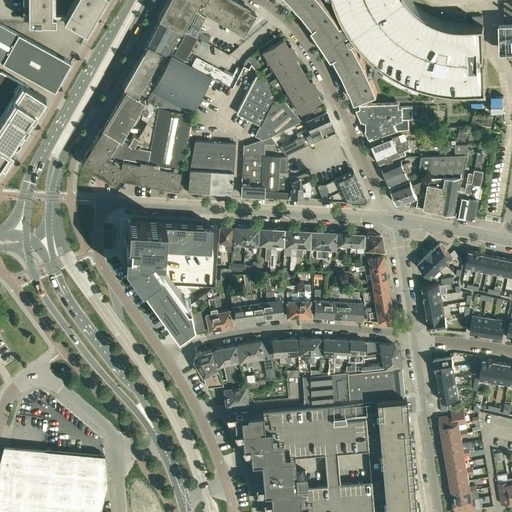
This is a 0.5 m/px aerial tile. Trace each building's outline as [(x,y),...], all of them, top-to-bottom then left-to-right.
[(90,25),(93,19),(97,12),(100,6),(103,0),(27,0),(28,0),(28,7),(28,15),(28,22),(55,22),(55,15),(57,15),(86,31),(90,25)] [(169,0),(160,18),(177,27),(186,31),(195,36),(200,27),(206,17),(189,8),(192,3),(243,33),(255,12),(233,0),(169,0)] [(291,0),(295,4),(295,5),(296,7),(296,8),(297,9),(298,10),(300,11),(301,11),(302,11),(307,18),(307,20),(308,21),(308,22),(309,23),(310,24),(311,25),(312,25),(314,26),(312,27),(332,57),(334,56),(334,58),(334,59),(334,60),(334,61),(335,63),(336,64),(337,64),(338,65),(343,72),(343,73),(343,74),(343,76),(343,77),(343,78),(344,79),(344,80),(345,81),(347,82),(351,90),(351,91),(350,93),(350,94),(351,95),(351,96),(352,97),(353,98),(354,99),(355,100),(377,92),(373,80),(369,72),(365,64),(361,56),(357,48),(354,44),(353,41),(357,38),(354,34),(349,27),(345,21),(341,23),(333,12),(323,0),(291,0)] [(373,55),(375,57),(377,59),(382,62),(386,66),(391,69),(396,72),(401,75),(406,77),(412,80),(417,82),(422,84),(426,85),(428,85),(434,87),(439,88),(445,89),(451,90),(455,90),(457,90),(462,90),(468,90),(486,90),(484,59),(484,55),(483,24),(474,24),(467,24),(462,24),(458,24),(454,24),(450,23),(446,22),(442,21),(438,19),(434,18),(430,16),(427,14),(423,11),(420,9),(417,6),(414,3),(411,0),(410,0),(335,0),(337,3),(339,8),(341,14),(344,19),(345,21),(349,27),(354,34),(357,38),(360,43),(364,47),(368,51),(373,55)] [(482,15),(473,16),(474,24),(483,24),(482,15)] [(171,54),(173,55),(182,60),(195,36),(186,31),(177,27),(160,18),(147,42),(153,45),(161,49),(171,54)] [(199,31),(196,37),(207,42),(210,37),(199,31)] [(317,94),(320,92),(310,76),(307,78),(296,60),(298,58),(288,41),(285,43),(282,37),(261,50),(277,77),(268,82),(275,91),(283,86),(299,113),(320,100),(317,94)] [(173,55),(171,54),(161,73),(152,68),(154,62),(161,49),(153,45),(147,42),(143,49),(143,50),(140,54),(123,84),(122,85),(126,87),(146,98),(157,105),(192,112),(211,76),(211,75),(210,75),(205,72),(201,70),(196,68),(191,65),(182,60),(173,55)] [(259,63),(252,54),(247,58),(251,63),(254,67),(259,63)] [(196,56),(191,65),(196,68),(201,59),(196,56)] [(251,63),(247,58),(246,57),(242,64),(243,65),(248,68),(251,63)] [(201,59),(196,68),(201,70),(205,61),(201,59)] [(205,61),(201,70),(205,72),(210,64),(205,61)] [(210,64),(205,72),(210,75),(214,66),(210,64)] [(214,66),(210,75),(211,75),(211,76),(214,77),(219,68),(214,66)] [(231,77),(227,84),(230,86),(232,87),(242,69),(241,69),(237,66),(233,74),(231,77)] [(219,68),(214,77),(218,80),(223,71),(219,68)] [(391,81),(396,73),(388,68),(383,76),(391,81)] [(223,71),(218,80),(223,82),(229,72),(224,69),(223,71)] [(0,159),(8,147),(12,149),(45,98),(20,81),(19,81),(1,71),(0,70),(0,159)] [(254,134),(262,138),(271,135),(301,121),(275,91),(268,82),(258,70),(236,112),(259,123),(254,134)] [(229,72),(223,82),(227,84),(231,77),(233,74),(229,72)] [(404,88),(408,79),(400,75),(395,84),(404,88)] [(417,93),(421,84),(412,81),(409,90),(417,93)] [(120,96),(108,116),(108,115),(108,116),(103,125),(102,125),(102,126),(133,144),(139,135),(133,132),(130,137),(124,133),(142,104),(146,106),(140,116),(147,121),(157,105),(146,98),(126,87),(125,89),(124,88),(120,96)] [(356,108),(361,120),(362,120),(363,120),(363,121),(366,121),(366,129),(365,129),(370,140),(373,138),(373,137),(398,129),(398,130),(396,123),(403,120),(402,106),(399,106),(399,102),(399,101),(360,102),(360,103),(360,107),(357,108),(356,108)] [(117,177),(177,189),(192,112),(157,105),(147,121),(139,135),(133,144),(102,126),(99,131),(81,161),(114,182),(117,177)] [(308,112),(310,116),(321,111),(318,106),(308,112)] [(298,137),(279,145),(287,154),(335,131),(326,111),(305,121),(308,127),(296,133),(298,137)] [(484,117),(473,115),(472,121),(475,122),(474,125),(482,126),(484,117)] [(493,117),(485,116),(483,125),(491,127),(493,117)] [(391,134),(370,142),(377,157),(408,144),(407,141),(403,142),(400,135),(392,138),(391,134)] [(277,143),(271,135),(262,138),(242,145),(243,153),(241,176),(249,177),(249,184),(241,184),(240,192),(289,195),(288,184),(288,176),(287,156),(264,154),(264,143),(277,143)] [(188,180),(187,190),(231,193),(232,183),(235,142),(195,140),(189,172),(188,176),(188,180)] [(410,148),(408,144),(377,157),(380,164),(406,154),(405,150),(410,148)] [(454,155),(465,155),(466,145),(454,145),(454,155)] [(417,202),(416,207),(434,210),(454,214),(465,155),(454,155),(432,155),(430,164),(429,171),(428,177),(425,196),(420,197),(417,202)] [(421,156),(420,163),(430,164),(432,155),(421,156)] [(382,169),(386,176),(409,166),(407,162),(402,164),(401,161),(382,169)] [(430,164),(420,163),(419,169),(429,171),(430,164)] [(411,171),(409,166),(386,176),(389,184),(407,177),(406,173),(411,171)] [(474,169),(473,174),(466,216),(474,218),(483,171),(474,169)] [(366,200),(353,171),(324,183),(326,187),(319,190),(322,198),(331,199),(350,200),(350,202),(363,203),(366,200)] [(457,214),(466,216),(473,174),(469,173),(467,182),(466,182),(464,196),(460,196),(457,214)] [(298,176),(288,176),(288,184),(292,184),(290,196),(302,197),(302,196),(310,197),(311,185),(316,183),(314,180),(311,181),(310,180),(305,183),(302,184),(299,177),(298,176)] [(391,188),(395,196),(422,186),(421,182),(411,185),(409,181),(391,188)] [(424,191),(422,186),(395,196),(398,205),(406,202),(405,205),(409,205),(411,200),(417,198),(415,194),(424,191)] [(125,238),(124,258),(179,336),(187,334),(186,327),(189,324),(193,321),(190,304),(189,303),(215,285),(215,277),(217,257),(213,257),(210,257),(210,248),(212,224),(202,224),(196,223),(186,223),(180,222),(170,222),(165,222),(155,221),(149,221),(135,220),(129,219),(128,219),(127,228),(127,232),(127,237),(127,238),(125,238)] [(231,249),(232,226),(228,226),(228,224),(220,224),(220,225),(219,225),(218,242),(225,242),(224,246),(226,246),(226,250),(231,251),(231,249)] [(237,226),(234,226),(233,243),(234,243),(233,250),(238,250),(239,243),(245,244),(246,225),(237,224),(237,226)] [(255,225),(246,225),(245,244),(252,244),(251,251),(256,251),(257,244),(258,227),(255,227),(255,225)] [(266,248),(265,254),(265,260),(269,260),(272,228),(266,228),(265,226),(262,226),(261,227),(260,227),(259,243),(266,243),(266,248)] [(275,267),(276,244),(283,244),(283,229),(282,229),(281,227),(278,227),(277,228),(272,228),(269,260),(269,267),(275,267)] [(287,229),(286,229),(285,245),(291,245),(290,269),(295,270),(296,256),(297,229),(292,229),(291,227),(289,227),(287,229)] [(303,230),(297,229),(296,256),(302,256),(303,246),(308,246),(309,230),(308,230),(307,228),(304,228),(303,230)] [(310,246),(322,247),(323,231),(318,230),(317,229),(314,229),(313,230),(311,230),(310,246)] [(323,231),(322,247),(335,248),(336,231),(334,231),(333,230),(330,229),(329,231),(323,231)] [(342,232),(337,232),(337,246),(350,247),(350,231),(342,230),(342,232)] [(359,231),(350,231),(350,247),(357,247),(357,251),(360,251),(359,261),(363,261),(364,252),(363,252),(363,233),(359,233),(359,231)] [(375,251),(383,249),(382,243),(381,234),(374,234),(374,232),(368,231),(368,233),(366,233),(365,248),(375,249),(375,251)] [(432,249),(445,263),(452,256),(439,242),(432,249)] [(438,270),(445,263),(432,249),(432,248),(424,256),(425,256),(438,270)] [(469,250),(465,267),(476,269),(480,253),(480,252),(474,251),(469,250)] [(480,253),(476,269),(487,272),(490,255),(480,253)] [(358,266),(358,270),(365,269),(376,267),(376,266),(380,266),(380,267),(384,267),(384,263),(385,262),(384,255),(381,254),(377,255),(368,259),(369,264),(364,265),(358,266)] [(490,255),(487,272),(497,274),(501,257),(490,255)] [(425,256),(418,263),(431,277),(438,270),(425,256)] [(511,259),(501,257),(497,274),(508,276),(511,259)] [(371,279),(387,276),(386,269),(385,269),(384,267),(380,267),(380,266),(376,266),(376,267),(365,269),(366,280),(371,279)] [(224,267),(216,267),(215,277),(223,278),(224,267)] [(247,303),(242,304),(245,322),(252,321),(252,319),(254,319),(251,293),(248,274),(244,274),(247,303)] [(388,284),(387,276),(371,279),(372,286),(362,287),(362,291),(380,288),(383,287),(384,288),(388,288),(387,284),(388,284)] [(424,298),(425,298),(424,297),(441,294),(439,283),(423,286),(423,291),(424,298)] [(274,285),(269,286),(270,290),(274,316),(276,316),(276,317),(284,317),(281,299),(276,300),(274,285)] [(298,292),(298,300),(298,317),(306,317),(306,315),(311,315),(310,286),(304,286),(304,292),(298,292)] [(369,299),(368,294),(373,294),(374,300),(391,298),(389,290),(388,290),(388,288),(384,288),(383,287),(380,288),(362,291),(363,300),(369,299)] [(323,317),(324,299),(319,299),(320,289),(315,289),(313,315),(316,315),(316,317),(323,317)] [(270,290),(265,291),(267,301),(262,301),(264,319),(271,318),(271,317),(274,316),(270,290)] [(331,316),(333,316),(335,290),(330,290),(329,300),(324,299),(323,317),(331,318),(331,316)] [(339,300),(339,293),(339,290),(335,290),(333,316),(336,317),(335,318),(342,318),(344,301),(339,300)] [(291,317),(298,317),(298,300),(291,300),(291,297),(291,291),(286,291),(286,316),(291,315),(291,317)] [(350,317),(352,318),(354,291),(349,291),(348,301),(344,301),(342,318),(350,319),(350,317)] [(354,291),(352,318),(355,318),(355,319),(362,320),(363,308),(362,302),(358,302),(359,292),(354,291)] [(257,320),(264,319),(262,301),(257,302),(255,292),(251,293),(254,319),(257,318),(257,320)] [(237,322),(245,322),(242,304),(241,294),(231,295),(235,321),(237,321),(237,322)] [(424,297),(425,298),(426,308),(443,305),(441,294),(424,297)] [(219,296),(214,297),(221,327),(232,324),(231,318),(229,309),(220,311),(220,307),(221,306),(219,296)] [(209,329),(221,327),(214,297),(208,298),(211,313),(206,314),(207,324),(209,329)] [(375,307),(371,308),(371,307),(365,307),(366,313),(369,312),(383,310),(383,309),(387,308),(387,310),(391,310),(390,306),(392,306),(391,298),(374,300),(375,307)] [(445,315),(443,305),(426,308),(428,318),(445,315)] [(383,310),(369,312),(370,318),(377,316),(378,322),(390,323),(394,319),(393,312),(392,312),(391,310),(387,310),(387,308),(383,309),(383,310)] [(193,318),(196,333),(206,330),(205,324),(201,309),(192,312),(193,318)] [(428,318),(427,318),(428,328),(447,325),(445,315),(428,318)] [(481,334),(481,333),(484,316),(472,315),(470,331),(475,332),(475,333),(481,334)] [(494,318),(484,316),(481,333),(492,335),(494,318)] [(492,335),(503,336),(505,319),(494,318),(492,335)] [(284,338),(285,362),(286,367),(291,367),(291,362),(292,362),(291,354),(297,353),(296,337),(284,338)] [(305,362),(310,362),(309,337),(299,337),(299,353),(305,353),(305,362)] [(309,337),(310,362),(315,362),(314,353),(320,353),(320,337),(309,337)] [(329,372),(334,372),(335,338),(323,337),(322,354),(329,354),(328,362),(329,363),(329,372)] [(259,367),(257,357),(263,356),(267,380),(275,379),(273,367),(268,338),(248,342),(252,366),(253,368),(259,367)] [(280,363),(285,362),(284,338),(272,338),(273,355),(279,354),(280,363)] [(347,339),(335,338),(334,372),(340,371),(340,363),(341,355),(346,355),(347,339)] [(355,370),(355,361),(355,350),(357,350),(357,340),(349,339),(348,361),(351,361),(351,365),(346,365),(346,371),(355,370)] [(364,353),(365,340),(357,340),(357,350),(355,350),(355,361),(361,360),(362,353),(364,353)] [(382,356),(399,353),(398,348),(394,344),(380,342),(366,340),(366,352),(380,350),(382,356)] [(247,367),(252,366),(248,342),(237,344),(239,360),(248,359),(248,361),(246,364),(247,367)] [(238,361),(236,350),(235,344),(226,346),(224,346),(230,373),(234,383),(239,383),(234,372),(232,362),(238,361)] [(230,373),(224,346),(214,349),(217,365),(223,364),(225,374),(228,381),(222,382),(223,384),(234,383),(230,373)] [(196,353),(193,359),(202,375),(207,386),(223,384),(222,382),(217,369),(213,355),(212,349),(196,353)] [(401,365),(399,353),(382,356),(383,362),(370,364),(360,365),(361,370),(371,369),(401,365)] [(453,366),(454,366),(452,355),(433,359),(435,369),(436,369),(436,368),(453,366)] [(479,377),(489,379),(493,361),(493,360),(486,359),(483,359),(479,377)] [(493,361),(489,379),(499,381),(502,362),(493,361)] [(511,364),(502,362),(499,381),(508,382),(511,364)] [(436,369),(438,379),(455,376),(453,366),(436,368),(436,369)] [(393,369),(347,374),(349,400),(395,395),(405,394),(402,367),(397,368),(392,368),(393,369)] [(349,400),(347,374),(347,371),(305,376),(302,376),(304,406),(349,402),(349,400)] [(438,379),(440,389),(440,390),(457,387),(455,376),(438,379)] [(257,387),(257,385),(265,385),(264,380),(255,381),(247,382),(248,384),(239,385),(239,387),(233,387),(225,388),(225,396),(224,397),(224,401),(226,402),(226,404),(236,403),(246,402),(245,393),(249,393),(248,388),(257,387)] [(459,398),(457,387),(440,390),(440,389),(439,389),(440,396),(441,396),(442,401),(459,398)] [(373,511),(371,480),(340,483),(337,452),(368,449),(366,417),(334,420),(334,417),(397,411),(395,399),(233,413),(235,429),(242,429),(243,445),(249,444),(251,460),(261,459),(262,474),(263,490),(270,490),(271,505),(278,505),(278,511),(373,511)] [(439,416),(440,426),(466,422),(464,408),(451,411),(452,414),(439,416)] [(415,511),(408,425),(407,414),(377,416),(385,511),(415,511)] [(466,422),(440,426),(442,435),(467,431),(466,428),(460,429),(459,424),(466,422)] [(468,435),(467,431),(442,435),(443,445),(462,442),(461,436),(468,435)] [(443,445),(445,455),(470,450),(470,447),(463,448),(462,442),(443,445)] [(104,454),(4,445),(0,458),(0,511),(99,511),(107,484),(104,454)] [(471,454),(470,450),(445,455),(447,464),(465,461),(464,455),(471,454)] [(466,467),(465,461),(447,464),(448,474),(473,469),(473,465),(466,467)] [(474,473),(473,469),(448,474),(450,483),(469,480),(468,474),(474,473)] [(470,485),(469,480),(450,483),(452,493),(477,489),(476,484),(470,485)] [(502,504),(511,502),(508,481),(498,482),(502,504)] [(477,492),(477,488),(477,489),(452,493),(453,502),(475,499),(475,498),(472,498),(471,493),(477,492)] [(481,498),(475,499),(453,502),(455,511),(477,508),(483,507),(481,498)]
